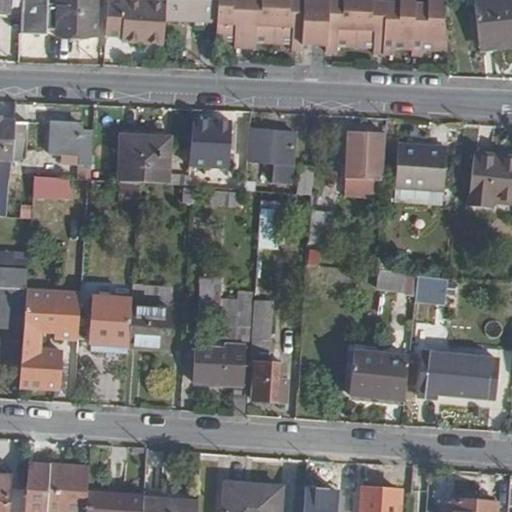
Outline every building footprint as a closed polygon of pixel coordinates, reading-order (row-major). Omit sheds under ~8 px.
[(27,9),(27,0),(0,0),(0,12),(14,13),(15,9),(27,9)] [(51,33),(52,0),(27,0),(27,9),(27,32),(51,33)] [(100,34),(100,0),(62,0),(61,33),(100,34)] [(170,15),(170,0),(110,0),(109,33),(126,34),(126,38),(169,40),(170,15)] [(222,0),(170,0),(170,15),(222,18),(222,0)] [(251,49),(254,0),(222,0),(222,18),(221,39),(241,40),(241,49),(251,49)] [(279,41),(280,0),(254,0),(251,49),(261,49),(262,40),(279,41)] [(311,43),(312,0),(280,0),(279,41),(298,42),(296,50),(309,52),(309,43),(311,43)] [(333,52),(335,0),(312,0),(311,43),(332,43),(332,52),(333,52)] [(362,44),(364,0),(335,0),(333,52),(344,54),(344,44),(362,44)] [(389,54),(390,0),(364,0),(362,44),(377,44),(380,54),(389,54)] [(419,47),(421,0),(390,0),(389,54),(401,55),(401,45),(419,47)] [(453,49),(448,0),(421,0),(419,47),(419,55),(438,57),(439,48),(453,49)] [(511,38),(511,0),(479,0),(481,40),(511,38)] [(234,165),(236,118),(207,116),(204,163),(234,165)] [(0,155),(16,156),(18,120),(0,118),(0,155)] [(32,157),(35,120),(18,120),(16,156),(32,157)] [(97,162),(99,130),(88,130),(88,121),(56,120),(54,152),(86,153),(85,161),(97,162)] [(391,174),(394,128),(357,126),(353,182),(365,182),(366,171),(391,174)] [(301,162),(301,129),(257,127),(255,160),(282,161),(282,172),(298,172),(299,162),(301,162)] [(175,178),(178,134),(128,131),(126,175),(148,176),(175,178)] [(450,186),(454,144),(406,140),(403,182),(450,186)] [(511,195),(511,149),(482,145),(476,199),(499,203),(500,194),(511,195)] [(321,188),(323,160),(309,159),(306,187),(321,188)] [(194,179),(195,171),(182,170),(182,178),(194,179)] [(147,190),(148,176),(126,175),(97,173),(96,186),(147,190)] [(13,211),(15,175),(4,174),(2,211),(13,211)] [(32,175),(31,197),(70,199),(71,176),(32,175)] [(238,205),(238,190),(210,189),(209,204),(238,205)] [(259,198),(257,248),(278,249),(279,199),(259,198)] [(338,240),(340,207),(319,205),(317,239),(338,240)] [(32,298),(34,265),(0,262),(0,283),(3,284),(1,324),(30,326),(32,298)] [(254,330),(258,283),(244,282),(244,274),(230,273),(230,266),(210,265),(205,327),(254,330)] [(450,283),(452,269),(423,267),(422,281),(450,283)] [(180,296),(181,282),(141,279),(140,293),(180,296)] [(86,337),(89,289),(68,288),(64,335),(86,337)] [(136,343),(139,300),(140,296),(102,292),(97,340),(136,343)] [(274,336),(278,293),(261,292),(258,335),(274,336)] [(69,383),(71,350),(54,348),(54,344),(41,343),(45,299),(32,298),(30,326),(27,381),(69,383)] [(176,346),(179,303),(139,300),(136,343),(176,346)] [(249,379),(251,338),(227,337),(227,342),(206,341),(205,353),(201,353),(199,376),(249,379)] [(413,393),(417,352),(362,347),(358,389),(413,393)] [(446,391),(450,351),(425,350),(422,389),(446,391)] [(495,394),(499,355),(450,351),(446,391),(495,394)] [(292,399),(294,374),(287,374),(288,359),(262,357),(259,396),(292,399)] [(249,410),(250,384),(238,383),(236,409),(249,410)] [(91,511),(93,489),(95,466),(33,461),(30,511),(91,511)] [(0,511),(12,511),(15,478),(0,475),(0,511)] [(286,511),(288,481),(232,479),(230,511),(286,511)] [(407,511),(409,486),(372,483),(369,511),(407,511)] [(147,511),(149,495),(93,489),(91,511),(147,511)] [(204,511),(205,499),(149,495),(147,511),(204,511)] [(503,511),(504,499),(464,497),(464,501),(456,501),(455,511),(503,511)]
